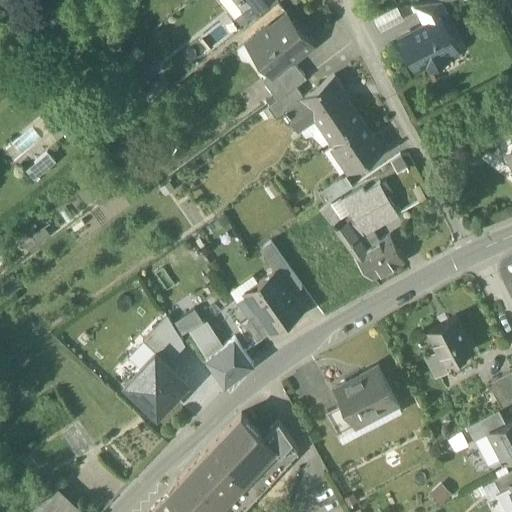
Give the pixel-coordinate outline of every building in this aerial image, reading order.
[(240,0),(250,11),(264,0),(240,0)] [(439,0),(437,0),(414,3),(425,24),(441,16),(441,17),(447,14),(439,0)] [(401,4),(379,15),(385,27),(407,15),(401,4)] [(287,13),(272,25),(270,23),(253,37),(260,46),(258,56),(271,72),(272,73),(291,58),(297,53),(298,55),(312,44),(287,13)] [(425,24),(400,37),(416,67),(428,61),(431,66),(447,58),(444,52),(456,46),(441,17),(441,16),(425,24)] [(291,58),(272,73),(271,72),(262,79),(277,98),(295,85),(306,77),(291,58)] [(303,97),(286,109),(297,125),(314,114),(331,139),(361,118),(341,89),(342,88),(334,75),(303,95),(302,96),(303,97)] [(277,98),(267,106),(275,117),(286,109),(303,97),(302,96),(303,95),(295,85),(277,98)] [(373,133),(372,134),(361,118),(331,139),(352,170),(384,148),(373,133)] [(345,174),(318,192),(325,203),(330,200),(352,185),(345,174)] [(363,187),(342,198),(351,214),(363,232),(371,228),(397,213),(379,182),(365,190),(363,187)] [(325,203),(319,207),(331,223),(341,216),(330,200),(325,203)] [(363,232),(351,214),(334,227),(347,243),(354,254),(378,241),(371,228),(363,232)] [(378,241),(354,254),(372,277),(404,259),(390,234),(378,241)] [(300,282),(270,241),(260,248),(274,268),(275,268),(290,289),(300,282)] [(290,289),(275,268),(274,268),(257,280),(260,284),(246,294),(257,309),(272,330),(304,308),(290,289)] [(272,330),(257,309),(247,316),(248,317),(262,336),(272,330)] [(155,351),(168,362),(186,344),(168,314),(144,341),(155,351)] [(473,347),(456,314),(427,329),(437,347),(435,348),(442,362),(473,347)] [(262,336),(248,317),(239,324),(252,343),(262,336)] [(219,346),(203,321),(189,329),(206,356),(219,346)] [(219,346),(206,356),(225,383),(253,362),(234,336),(219,346)] [(125,383),(158,414),(188,381),(168,362),(155,351),(125,383)] [(378,364),(335,386),(343,401),(356,426),(369,419),(367,413),(396,398),(378,364)] [(511,369),(488,382),(501,407),(511,400),(511,369)] [(343,401),(326,410),(339,435),(356,426),(343,401)] [(499,408),(467,425),(474,439),(489,431),(506,422),(499,408)] [(241,413),(147,511),(205,511),(270,443),(272,441),(264,434),(241,413)] [(293,439),(279,418),(264,434),(272,441),(270,443),(280,452),(293,439)] [(511,418),(506,422),(489,431),(504,459),(511,455),(511,418)] [(270,443),(205,511),(240,511),(299,450),(293,439),(280,452),(270,443)] [(511,484),(511,469),(494,479),(500,490),(511,484)] [(511,511),(511,484),(500,490),(496,492),(506,511),(511,511)] [(40,486),(15,503),(24,511),(47,496),(40,486)] [(47,496),(24,511),(25,511),(83,511),(58,488),(47,496)] [(15,503),(1,511),(25,511),(24,511),(15,503)]
